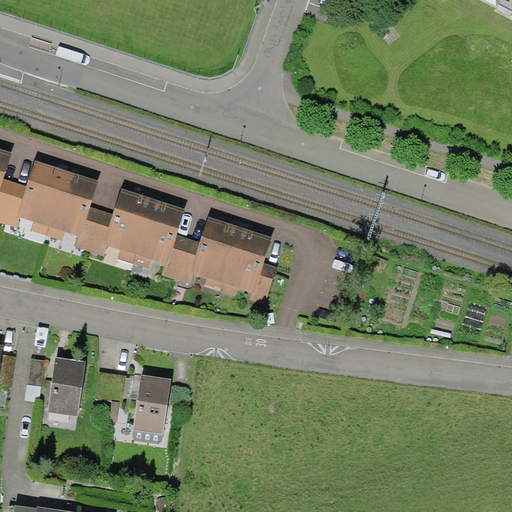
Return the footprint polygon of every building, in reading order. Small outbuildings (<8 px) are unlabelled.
[(511,0),(494,0),(511,9),(511,0)] [(0,190),(12,155),(0,151),(0,190)] [(21,216),(83,236),(99,184),(86,180),(57,171),(37,165),(21,216)] [(27,187),(1,179),(0,182),(0,223),(15,228),(17,219),(27,187)] [(107,242),(169,262),(185,210),(172,206),(143,197),(123,191),(107,242)] [(117,216),(90,208),(79,240),(77,239),(74,248),(104,257),(107,247),(117,216)] [(191,271),(253,291),(270,239),(257,235),(227,226),(208,220),(191,271)] [(63,234),(31,224),(29,230),(61,240),(63,234)] [(201,243),(179,236),(169,267),(165,266),(161,277),(193,287),(197,276),(191,274),(201,243)] [(151,262),(119,251),(117,257),(149,268),(151,262)] [(254,294),(252,293),(249,301),(265,306),(277,269),(264,265),(254,294)] [(239,289),(207,279),(205,285),(237,295),(239,289)] [(0,390),(10,392),(15,359),(1,357),(3,348),(0,347),(0,390)] [(84,363),(55,359),(48,413),(77,417),(84,363)] [(45,362),(30,360),(23,400),(38,403),(45,362)] [(161,443),(169,381),(126,377),(124,399),(138,401),(133,440),(161,443)]
